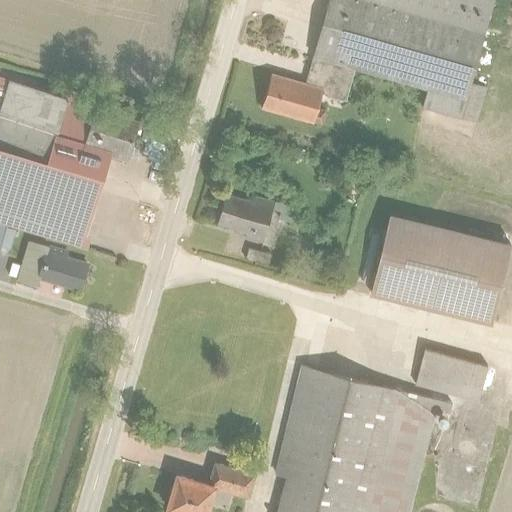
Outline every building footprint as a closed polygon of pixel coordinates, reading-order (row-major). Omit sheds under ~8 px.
[(493,0),(333,0),(318,54),(357,66),(428,86),(465,97),(471,78),(493,0)] [(350,91),(357,66),(318,54),(310,80),(326,84),(350,91)] [(276,70),(266,104),(316,119),(326,84),(310,80),(276,70)] [(68,96),(12,78),(0,116),(0,139),(49,155),(58,128),(68,96)] [(428,86),(423,106),(479,121),(489,83),(471,78),(465,97),(428,86)] [(131,151),(143,115),(69,92),(68,96),(58,128),(113,146),(131,151)] [(113,146),(58,128),(49,155),(105,173),(113,146)] [(49,155),(0,139),(0,218),(82,244),(105,173),(49,155)] [(275,205),(230,192),(221,223),(266,236),(275,205)] [(511,249),(511,242),(392,212),(372,285),(494,317),(511,249)] [(28,239),(18,279),(41,284),(42,277),(84,288),(92,255),(28,239)] [(490,362),(427,347),(418,383),(481,399),(490,362)] [(409,511),(438,397),(308,365),(282,471),(289,473),(279,511),(409,511)] [(255,490),(260,468),(222,459),(217,480),(255,490)] [(208,511),(217,480),(177,470),(168,507),(188,511),(208,511)]
